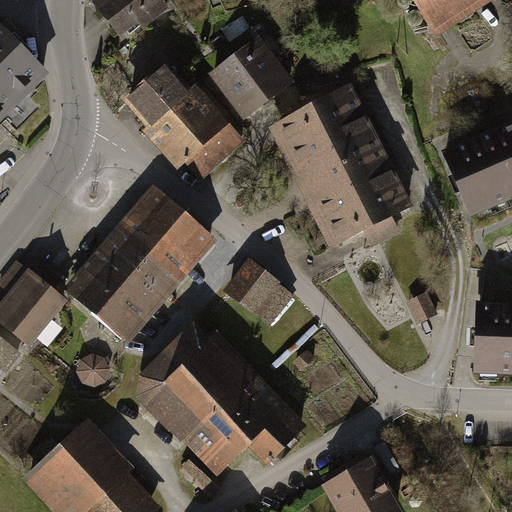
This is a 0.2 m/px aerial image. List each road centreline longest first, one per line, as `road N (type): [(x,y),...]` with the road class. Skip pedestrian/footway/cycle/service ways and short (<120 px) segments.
road 1 (unclassified): [(80,128),(131,153),(296,278),(401,398)]
road 2 (unclassified): [(211,511),(401,398)]
road 3 (tertiary): [(0,249),(71,154),(80,128)]
